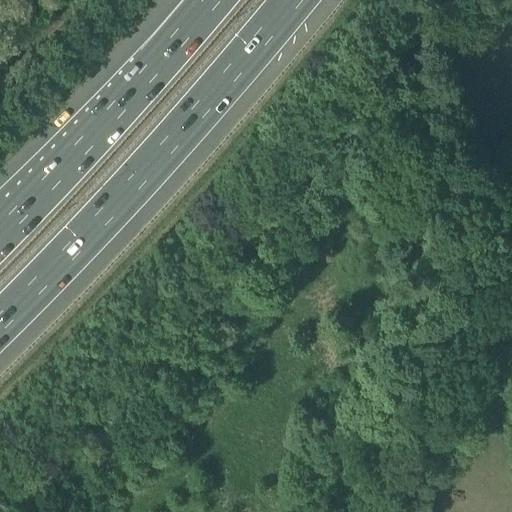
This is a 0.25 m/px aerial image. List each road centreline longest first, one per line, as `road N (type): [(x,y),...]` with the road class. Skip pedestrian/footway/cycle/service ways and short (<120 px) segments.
road 1 (motorway): [(0,323),(295,0)]
road 2 (motorway): [(212,0),(0,229)]
road 3 (unclassified): [(360,511),(468,365),(491,351)]
